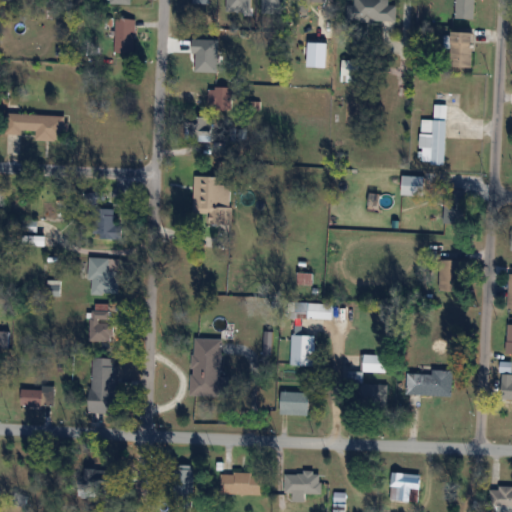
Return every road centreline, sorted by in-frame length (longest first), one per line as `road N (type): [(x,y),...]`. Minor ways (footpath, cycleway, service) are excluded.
road 1 (residential): [(511,449),(0,429)]
road 2 (residential): [(478,448),(503,0)]
road 3 (residential): [(137,435),(162,0)]
road 4 (residential): [(153,175),(0,167)]
